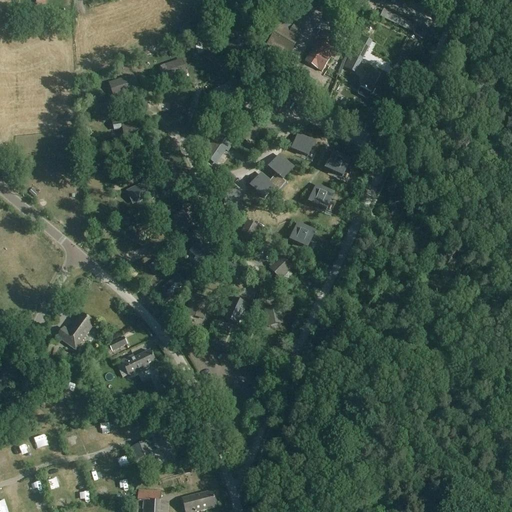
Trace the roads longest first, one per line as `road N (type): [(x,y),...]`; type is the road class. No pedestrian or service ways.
road 1 (track): [(460,0),(251,457),(228,476)]
road 2 (unclassified): [(77,254),(166,339),(207,418),(238,511)]
road 3 (track): [(302,115),(251,168),(165,195),(131,221)]
road 4 (track): [(179,130),(211,240),(258,271),(256,285)]
road 5 (unclassified): [(0,384),(77,254)]
